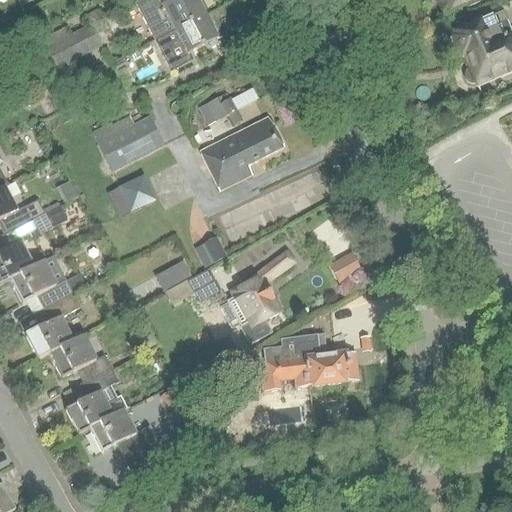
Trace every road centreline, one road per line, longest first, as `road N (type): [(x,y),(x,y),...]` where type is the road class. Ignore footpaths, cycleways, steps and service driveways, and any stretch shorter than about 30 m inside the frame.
road 1 (residential): [(424,469),(427,338),(407,240),(363,148),(322,0)]
road 2 (residential): [(162,511),(232,491),(424,469)]
road 3 (residential): [(62,511),(0,398)]
